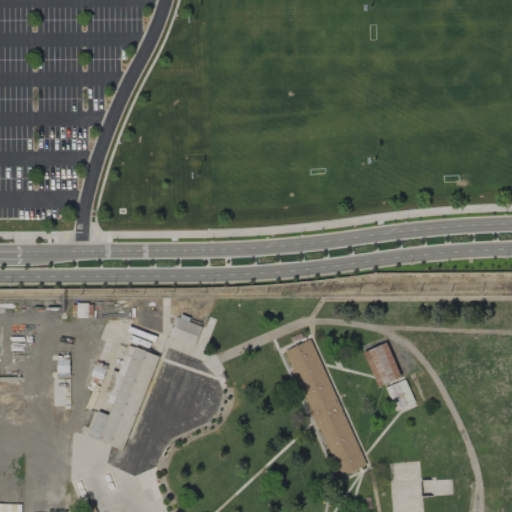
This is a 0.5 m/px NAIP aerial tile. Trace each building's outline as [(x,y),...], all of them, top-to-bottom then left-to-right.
[(195,346),(202,325),(179,317),(171,338),(195,346)] [(365,466),(311,340),(284,351),(337,478),(365,466)] [(399,379),(388,344),(364,351),(375,386),(399,379)] [(87,438),(125,450),(157,355),(127,345),(114,386),(112,386),(106,404),(112,406),(108,415),(96,411),(87,438)] [(414,405),(406,380),(387,386),(395,412),(414,405)]
